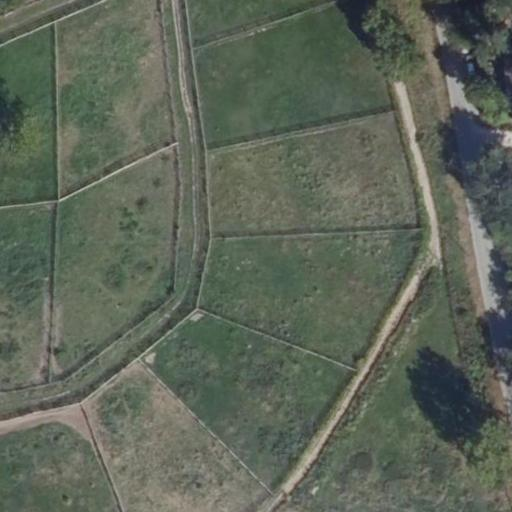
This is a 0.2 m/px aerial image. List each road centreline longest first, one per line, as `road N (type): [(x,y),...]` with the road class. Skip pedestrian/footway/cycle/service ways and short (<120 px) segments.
road 1 (track): [(381,0),(432,207),(432,247),(419,286),(272,511)]
road 2 (residential): [(511,375),(439,0)]
